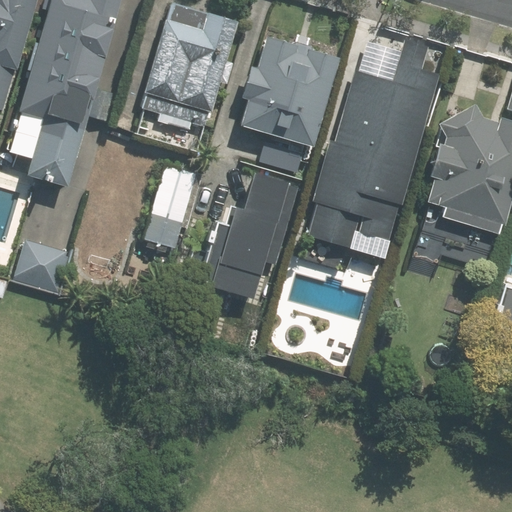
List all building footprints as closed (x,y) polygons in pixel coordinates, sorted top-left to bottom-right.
[(0,0),(0,109),(31,0),(0,0)] [(61,187),(114,0),(43,0),(11,112),(36,119),(20,176),(61,187)] [(221,60),(232,21),(165,1),(137,93),(140,94),(136,107),(153,112),(151,120),(183,130),(186,122),(201,126),(214,81),(222,84),(228,62),(221,60)] [(307,148),(333,57),(259,36),(250,69),(244,67),(239,83),(245,84),(233,126),(307,148)] [(397,205),(435,74),(417,69),(423,47),(401,41),(388,84),(351,74),(331,143),(324,141),(306,202),(311,203),(302,236),(344,248),(349,232),(385,242),(396,205),(397,205)] [(511,81),(503,110),(511,112),(511,81)] [(498,225),(511,176),(511,121),(495,117),(493,122),(478,118),(470,105),(433,124),(440,135),(437,144),(432,142),(422,176),(428,177),(421,203),(438,208),(436,218),(491,233),(493,224),(498,225)] [(192,173),(160,164),(138,240),(170,249),(192,173)] [(273,266),(296,186),(245,171),(234,209),(224,206),(218,225),(209,222),(201,252),(191,249),(182,278),(201,283),(201,286),(246,299),(257,262),(273,266)] [(64,253),(22,240),(10,279),(52,292),(64,253)] [(12,262),(0,258),(0,276),(7,279),(12,262)] [(511,287),(501,284),(486,335),(507,341),(506,344),(511,345),(511,287)]
